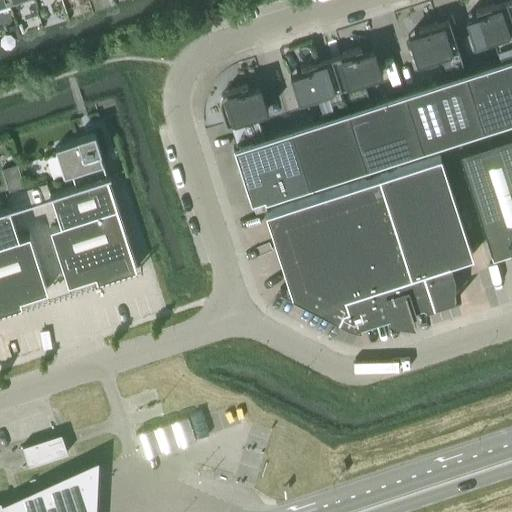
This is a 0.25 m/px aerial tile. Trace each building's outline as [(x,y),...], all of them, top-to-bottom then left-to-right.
[(465,17),(473,43),(492,37),(500,60),(511,56),(511,21),(505,0),(503,0),(475,9),(476,13),(465,17)] [(435,56),(442,79),(465,71),(448,18),(418,28),(419,31),(407,35),(416,62),(435,56)] [(363,79),(382,73),(373,46),(362,50),(360,46),(330,56),(347,109),(370,102),(363,79)] [(298,100),(317,94),(324,117),(347,109),(330,56),(300,66),(301,69),(289,73),(298,100)] [(511,56),(500,60),(465,71),(484,128),(511,118),(511,56)] [(442,79),(404,91),(422,148),(484,128),(465,71),(442,79)] [(229,122),(236,145),(263,136),(256,113),(267,110),(259,83),(247,87),(246,83),(227,89),(223,91),(220,95),(219,99),(219,104),(226,123),(229,122)] [(370,102),(347,109),(365,166),(422,148),(404,91),(370,102)] [(324,117),(290,128),(308,184),(365,166),(347,109),(324,117)] [(308,184),(290,128),(263,136),(236,145),(233,146),(251,200),(264,196),(265,198),(308,184)] [(75,184),(106,174),(98,150),(100,150),(94,130),(76,136),(77,139),(54,147),(63,175),(71,172),(75,184)] [(511,255),(511,133),(459,151),(492,255),(493,254),(492,249),(508,243),(511,255)] [(291,293),(280,287),(279,288),(347,323),(353,325),(359,326),(361,326),(361,325),(359,325),(359,322),(392,312),(394,314),(396,316),(399,316),(403,315),(404,312),(404,308),(409,306),(413,318),(414,317),(411,306),(422,302),(425,304),(426,305),(424,306),(424,307),(460,295),(460,294),(453,296),(454,276),(449,262),(472,255),(440,155),(265,211),(291,293)] [(60,223),(116,205),(106,174),(50,192),(60,223)] [(252,202),(255,212),(265,209),(262,198),(252,202)] [(0,242),(18,236),(8,207),(10,207),(9,205),(0,208),(0,242)] [(60,223),(57,224),(49,226),(67,282),(91,275),(93,282),(136,268),(116,205),(60,223)] [(29,233),(18,236),(0,242),(0,312),(22,305),(19,298),(47,289),(29,233)] [(198,437),(209,434),(201,411),(190,414),(198,437)] [(187,414),(134,431),(142,455),(195,438),(187,414)] [(25,454),(29,464),(68,452),(64,441),(61,432),(22,445),(25,454)] [(94,511),(98,452),(0,501),(0,506),(1,511),(94,511)]
